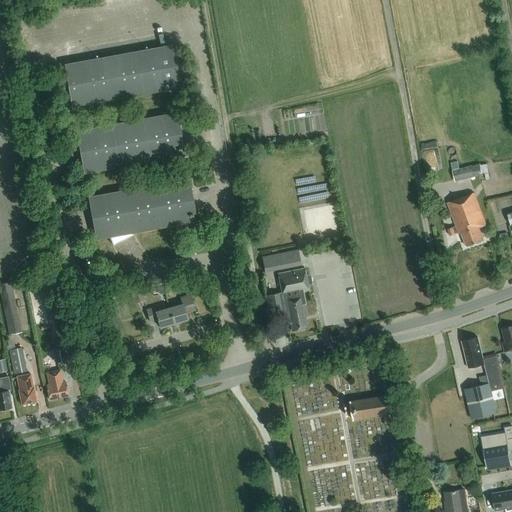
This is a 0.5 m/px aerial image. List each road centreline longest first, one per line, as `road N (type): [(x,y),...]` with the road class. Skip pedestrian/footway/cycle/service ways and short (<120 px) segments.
road 1 (track): [(434,319),(439,308),(381,0)]
road 2 (track): [(250,254),(204,0)]
road 3 (residential): [(105,407),(99,370),(113,356),(221,326),(234,332),(244,369)]
road 4 (tertiary): [(244,369),(434,319)]
road 5 (unclassified): [(421,470),(411,394),(442,359),(434,319)]
road 6 (tertiary): [(105,407),(228,374)]
